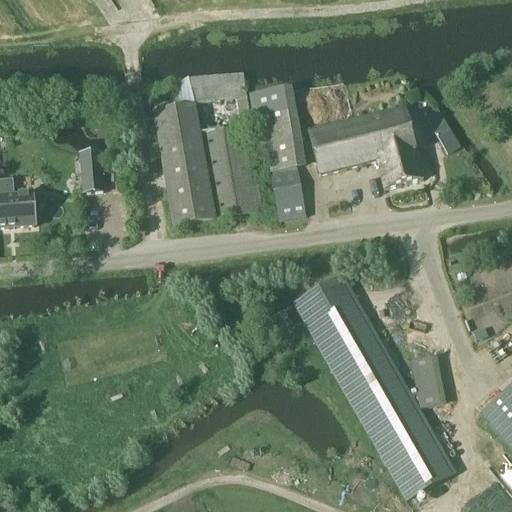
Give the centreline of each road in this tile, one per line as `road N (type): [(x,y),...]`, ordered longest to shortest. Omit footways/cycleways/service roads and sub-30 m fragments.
road 1 (unclassified): [(0,272),(511,213)]
road 2 (track): [(0,40),(431,0)]
road 3 (track): [(153,256),(126,30)]
road 4 (track): [(326,511),(240,479),(189,489),(149,511)]
